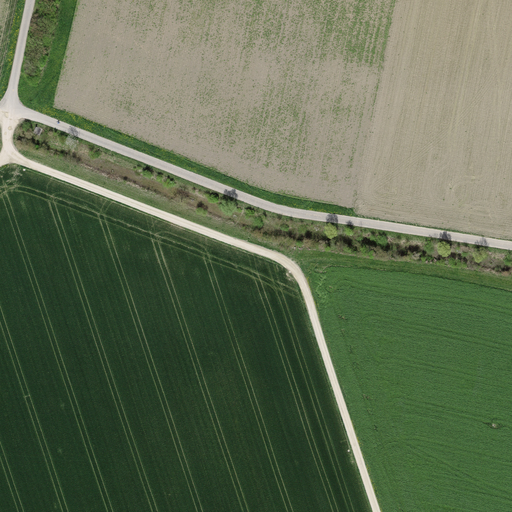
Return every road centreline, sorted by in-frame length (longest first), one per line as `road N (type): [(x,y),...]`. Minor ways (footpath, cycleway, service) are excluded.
road 1 (unclassified): [(511,245),(271,207),(9,107),(30,0)]
road 2 (track): [(375,511),(297,272),(7,155)]
